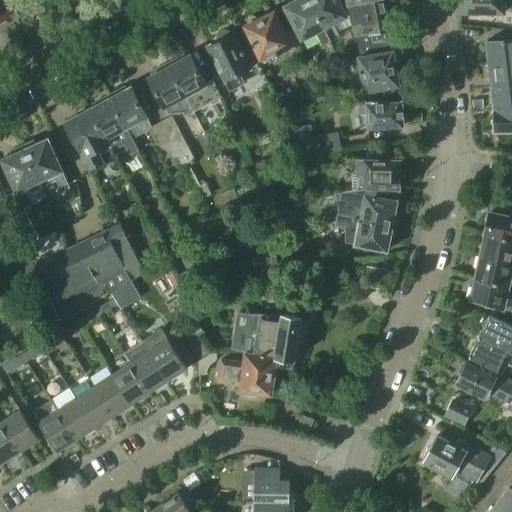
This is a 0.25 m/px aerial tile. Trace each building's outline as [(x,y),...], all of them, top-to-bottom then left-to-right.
[(0,0),(0,21),(6,17),(9,22),(19,14),(26,9),(19,0),(0,0)] [(332,40),(325,25),(312,0),(291,0),(289,2),(288,4),(286,5),(303,38),(316,32),(322,45),(332,40)] [(312,0),(325,25),(332,40),(341,35),(334,22),(351,14),(347,0),(312,0)] [(356,36),(360,56),(394,50),(391,29),(384,0),(347,0),(351,14),(356,36)] [(461,0),(461,12),(505,12),(504,0),(461,0)] [(248,23),(249,24),(246,25),(262,58),(275,51),(277,55),(300,44),(294,31),(287,34),(276,11),(259,19),(258,18),(257,17),(256,16),(255,16),(254,16),(252,16),(251,17),(250,18),(249,19),(249,20),(248,21),(248,23)] [(218,38),(219,40),(208,45),(226,81),(227,81),(231,89),(244,83),(240,74),(252,68),(234,32),(233,33),(232,32),(231,31),(229,30),(228,30),(226,30),(225,30),(223,30),(222,31),(221,32),(220,33),(219,34),(219,35),(218,37),(218,38)] [(491,63),(511,60),(511,36),(499,38),(500,40),(488,41),(491,63)] [(394,50),(360,56),(359,56),(365,91),(377,89),(378,99),(379,101),(401,100),(398,85),(401,85),(397,65),(398,64),(401,60),(400,54),(395,51),(394,50)] [(179,57),(179,61),(171,66),(186,95),(194,111),(222,96),(213,79),(207,82),(192,54),(188,56),(185,54),(179,57)] [(511,60),(491,63),(494,86),(511,83),(511,60)] [(194,111),(186,95),(171,66),(163,70),(159,68),(153,71),(153,75),(150,77),(170,115),(181,113),(183,117),(194,111)] [(511,83),(494,86),(494,91),(496,110),(511,107),(511,83)] [(127,127),(133,138),(152,127),(162,146),(173,158),(172,158),(177,168),(183,165),(178,156),(171,141),(161,122),(154,126),(132,86),(129,88),(126,86),(119,89),(119,93),(112,97),(127,127)] [(133,138),(127,127),(112,97),(103,102),(100,100),(93,103),(93,107),(91,108),(107,138),(112,147),(113,148),(125,142),(131,153),(139,149),(133,138)] [(403,100),(401,100),(379,101),(378,99),(361,100),(362,114),(367,114),(368,128),(404,126),(404,124),(408,120),(407,113),(404,110),(403,100)] [(107,138),(91,108),(88,110),(85,107),(79,111),(79,115),(66,121),(92,170),(105,164),(99,154),(112,147),(107,138)] [(511,107),(496,110),(495,110),(495,130),(511,130),(511,107)] [(173,116),(161,122),(171,141),(178,156),(183,165),(196,158),(173,116)] [(324,153),(341,150),(338,132),(313,136),(311,124),(283,129),(288,159),(324,153)] [(23,144),(39,180),(42,186),(56,180),(61,190),(70,186),(48,137),(36,143),(34,138),(23,144)] [(42,186),(39,180),(23,144),(12,149),(14,153),(3,159),(23,207),(46,196),(42,186)] [(343,163),(341,150),(324,153),(326,165),(343,163)] [(354,174),(354,188),(365,188),(385,189),(400,189),(401,189),(401,187),(406,184),(406,176),(401,173),(402,159),(383,158),(383,153),(375,152),(375,154),(370,153),(370,158),(359,158),(358,174),(354,174)] [(260,181),(265,179),(265,160),(254,164),(260,181)] [(267,188),(267,200),(276,201),(276,188),(267,188)] [(365,188),(337,193),(339,213),(361,218),(393,225),(394,223),(398,220),(399,214),(396,211),(398,199),(400,189),(385,189),(365,188)] [(68,201),(74,216),(83,212),(83,195),(68,201)] [(485,233),(486,233),(511,238),(511,214),(510,214),(511,208),(493,204),(491,211),(490,211),(485,233)] [(37,263),(50,257),(69,248),(60,229),(41,238),(38,232),(36,233),(27,210),(14,215),(37,263)] [(393,227),(393,225),(361,218),(339,213),(336,224),(344,226),(344,242),(388,250),(390,239),(394,236),(395,230),(393,227)] [(132,280),(121,257),(134,251),(120,223),(69,248),(50,257),(37,263),(47,285),(55,303),(56,302),(63,313),(104,293),(102,289),(106,287),(109,294),(132,280)] [(511,238),(486,233),(481,255),(511,261),(511,238)] [(511,261),(481,255),(476,277),(510,285),(511,276),(511,261)] [(176,293),(185,288),(175,267),(165,272),(176,293)] [(180,274),(185,284),(197,278),(192,268),(180,274)] [(476,277),(471,298),(489,302),(489,303),(505,307),(505,309),(511,310),(511,285),(510,285),(476,277)] [(35,326),(60,314),(55,303),(47,285),(33,292),(38,302),(27,307),(35,326)] [(219,301),(216,285),(203,288),(206,303),(219,301)] [(131,299),(126,291),(115,297),(120,306),(131,299)] [(107,302),(97,308),(102,317),(112,310),(107,302)] [(91,324),(102,317),(97,308),(86,315),(91,324)] [(244,349),(246,349),(254,351),(277,354),(276,364),(293,366),(294,358),(295,358),(301,317),(282,314),(282,316),(250,311),(244,349)] [(485,324),(480,334),(511,350),(511,325),(490,314),(489,316),(486,317),(484,321),(485,324)] [(182,334),(199,360),(212,352),(201,335),(205,332),(199,322),(182,334)] [(64,340),(75,333),(70,325),(59,331),(64,340)] [(162,329),(144,340),(169,379),(187,367),(168,338),(162,329)] [(59,331),(48,338),(53,346),(64,340),(59,331)] [(511,350),(480,334),(469,356),(503,373),(509,363),(511,364),(511,350)] [(144,340),(125,352),(131,362),(150,391),(169,379),(144,340)] [(22,353),(27,362),(38,356),(33,347),(22,353)] [(222,358),(219,380),(241,383),(241,387),(244,388),(243,392),(256,394),(257,390),(271,392),(276,364),(277,354),(254,351),(246,349),(244,361),(222,358)] [(200,374),(207,374),(207,372),(208,370),(208,368),(209,367),(210,365),(212,363),(213,362),(214,361),(216,360),(218,359),(217,350),(199,361),(200,374)] [(22,353),(12,360),(17,368),(27,362),(22,353)] [(511,382),(468,361),(457,383),(486,398),(489,392),(511,402),(509,407),(511,409),(511,382)] [(131,362),(113,374),(132,403),(150,391),(131,362)] [(113,374),(94,386),(113,415),(132,403),(113,374)] [(94,386),(76,398),(95,427),(113,415),(94,386)] [(70,388),(51,400),(76,439),(95,427),(76,398),(70,388)] [(447,413),(465,422),(472,408),(454,399),(447,413)] [(51,400),(33,412),(39,422),(58,451),(63,447),(76,439),(51,400)] [(21,409),(7,418),(3,421),(22,450),(40,438),(21,409)] [(3,421),(0,422),(0,456),(3,462),(22,450),(3,421)] [(439,434),(425,460),(453,475),(456,469),(477,480),(481,483),(506,451),(492,444),(488,452),(470,443),(470,442),(460,437),(456,444),(439,434)] [(255,467),(255,501),(295,501),(295,492),(290,492),(290,479),(280,479),(280,467),(255,467)] [(183,481),(190,490),(201,483),(194,473),(183,481)] [(210,492),(204,483),(192,491),(198,501),(210,492)] [(511,511),(511,489),(509,487),(489,511),(511,511)] [(191,511),(179,492),(147,511),(191,511)] [(289,511),(290,511),(294,511),(295,501),(255,501),(254,511),(289,511)]
